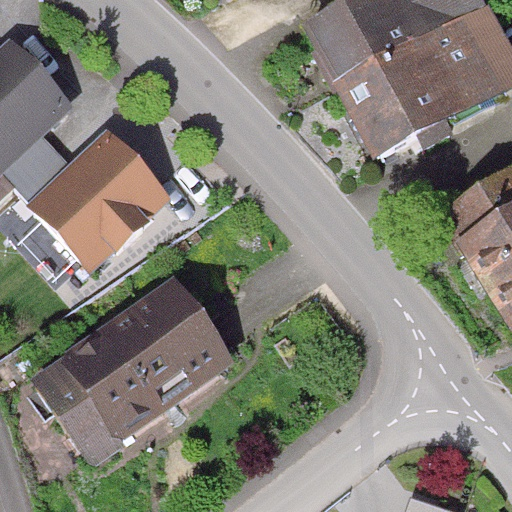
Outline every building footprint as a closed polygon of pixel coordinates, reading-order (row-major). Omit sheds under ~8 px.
[(348,0),(303,24),(334,83),(485,4),(483,0),(348,0)] [(334,83),(373,157),(511,86),(511,44),(490,1),(485,4),(334,83)] [(75,106),(11,37),(0,46),(0,175),(3,173),(44,135),(75,106)] [(91,274),(174,198),(109,128),(71,165),(30,202),(27,204),(91,274)] [(30,202),(71,165),(44,135),(3,173),(30,202)] [(511,172),(443,213),(511,328),(511,172)] [(234,362),(174,277),(28,378),(87,463),(97,465),(125,446),(121,440),(234,362)] [(452,511),(410,498),(405,511),(452,511)]
